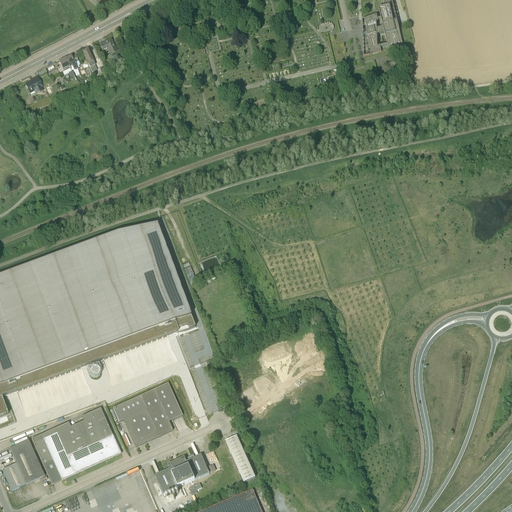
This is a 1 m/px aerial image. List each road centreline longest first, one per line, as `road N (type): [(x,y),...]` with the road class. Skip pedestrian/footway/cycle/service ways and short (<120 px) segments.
road 1 (track): [(0,268),(257,178),(511,123)]
road 2 (unclassified): [(22,511),(220,424)]
road 3 (tertiary): [(446,324),(419,361),(429,457),(411,511)]
road 4 (trunk): [(493,336),(463,448),(424,511)]
road 5 (tertiary): [(0,80),(124,15)]
road 6 (track): [(322,241),(273,244),(201,195)]
